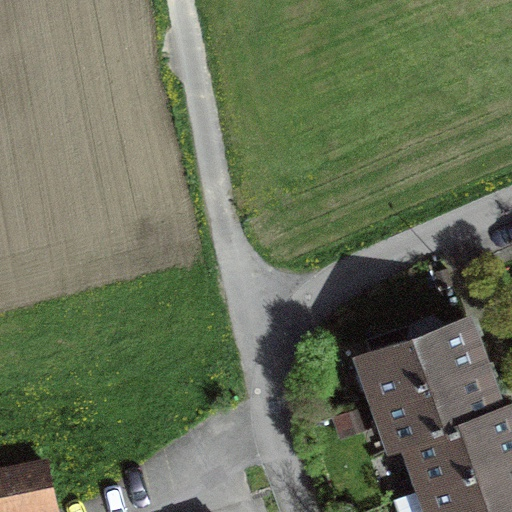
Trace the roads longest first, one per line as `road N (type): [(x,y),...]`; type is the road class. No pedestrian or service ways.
road 1 (residential): [(245,319),(183,0)]
road 2 (residential): [(245,319),(511,198)]
road 3 (residential): [(307,511),(245,319)]
